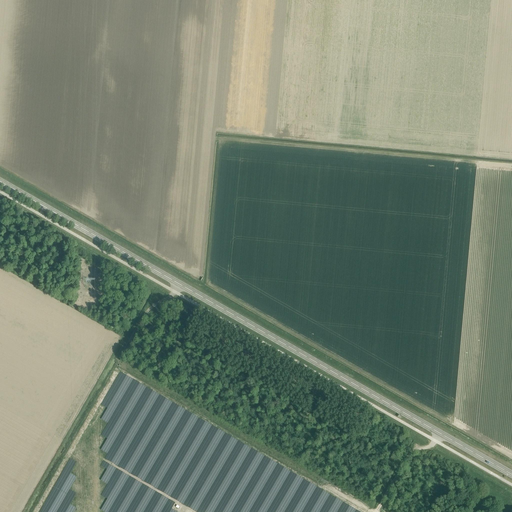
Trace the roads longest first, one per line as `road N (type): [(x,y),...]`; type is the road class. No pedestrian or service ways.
road 1 (primary): [(511,474),(0,181)]
road 2 (track): [(30,511),(146,311),(172,292)]
